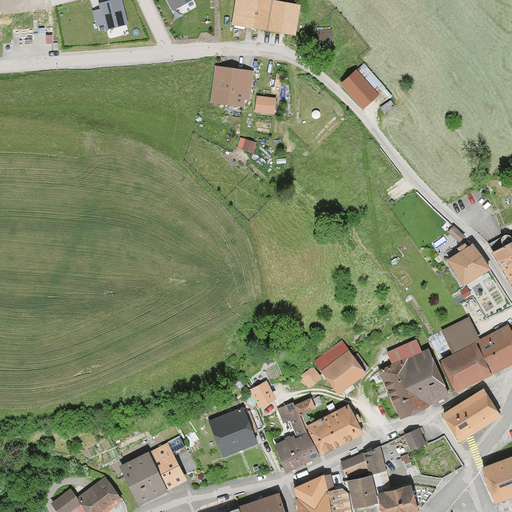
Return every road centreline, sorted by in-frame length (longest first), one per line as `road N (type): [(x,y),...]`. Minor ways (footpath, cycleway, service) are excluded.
road 1 (residential): [(213,49),(282,52),(315,72),(479,244),(511,293)]
road 2 (residential): [(283,478),(431,418),(471,469)]
road 3 (unclassified): [(0,69),(169,53)]
road 4 (track): [(385,438),(361,400),(311,390),(282,398)]
